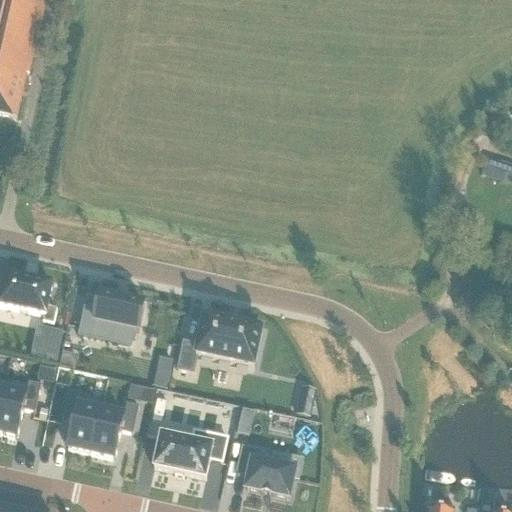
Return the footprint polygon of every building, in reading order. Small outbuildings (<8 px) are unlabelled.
[(0,0),(0,116),(16,120),(26,76),(28,76),(46,0),(0,0)] [(511,167),(501,164),(487,160),(484,169),(496,172),(496,173),(511,177),(511,167)] [(5,278),(0,302),(0,309),(44,319),(43,324),(54,327),(57,311),(47,309),(52,288),(5,278)] [(84,309),(78,338),(80,339),(80,337),(130,348),(133,333),(138,335),(144,308),(100,298),(97,312),(84,309)] [(184,345),(178,372),(193,376),(197,359),(254,371),(262,333),(239,328),(240,328),(226,325),(204,321),(198,348),(184,345)] [(73,356),(69,356),(68,355),(62,354),(59,369),(75,372),(78,357),(73,356)] [(162,383),(160,383),(155,382),(154,389),(167,391),(168,384),(162,383)] [(4,388),(0,406),(0,437),(17,441),(23,413),(35,416),(41,388),(29,385),(27,393),(4,388)] [(311,391),(308,391),(301,389),(299,399),(314,403),(316,392),(311,391)] [(68,394),(62,422),(74,424),(68,452),(91,458),(101,414),(78,409),(81,396),(68,394)] [(101,414),(91,458),(114,463),(120,435),(132,437),(139,409),(126,407),(124,419),(101,414)] [(161,439),(154,471),(205,483),(210,463),(222,465),(227,441),(214,438),(211,450),(161,439)] [(242,449),(236,476),(249,479),(246,492),(261,495),(260,496),(262,496),(272,498),(272,499),(274,499),(274,498),(288,501),(294,474),(259,466),(261,453),(242,449)]
